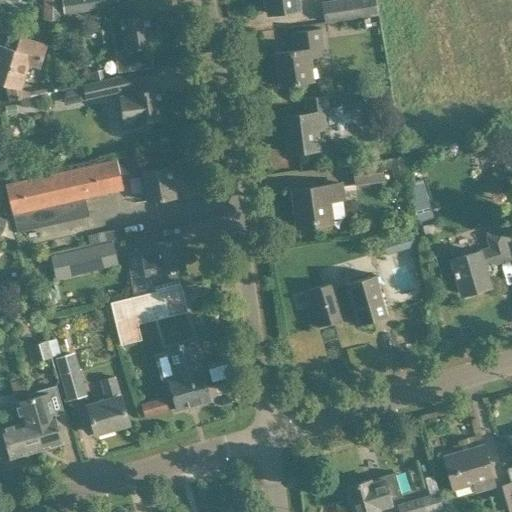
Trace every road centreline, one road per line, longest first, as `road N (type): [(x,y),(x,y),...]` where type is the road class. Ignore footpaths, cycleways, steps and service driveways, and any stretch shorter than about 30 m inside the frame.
road 1 (residential): [(265,432),(206,0)]
road 2 (residential): [(14,511),(265,432)]
road 3 (residential): [(265,432),(511,361)]
